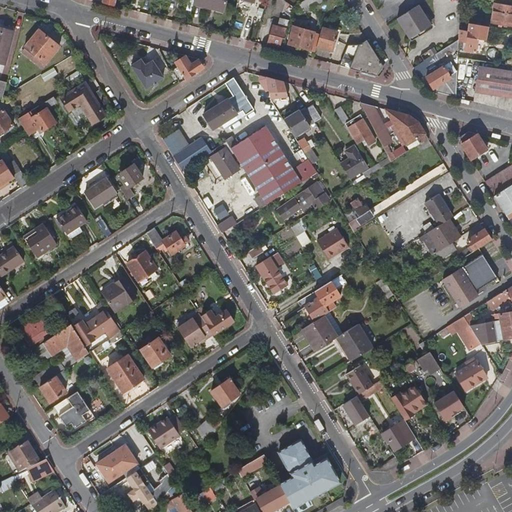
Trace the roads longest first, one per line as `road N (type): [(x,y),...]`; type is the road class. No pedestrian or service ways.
road 1 (residential): [(264,326),(61,460)]
road 2 (residential): [(0,318),(184,196)]
road 3 (residential): [(264,326),(373,508)]
road 4 (residential): [(243,55),(420,104)]
road 5 (residential): [(68,9),(243,55)]
road 6 (primary): [(511,396),(475,436),(385,492),(373,508)]
road 7 (residential): [(511,248),(420,104)]
road 8 (residential): [(0,217),(141,125)]
road 9 (primary): [(373,508),(447,475),(511,421)]
road 10 (residential): [(184,196),(264,326)]
road 11 (residential): [(68,9),(141,125)]
road 12 (residential): [(243,55),(141,125)]
road 13 (residential): [(354,0),(420,104)]
